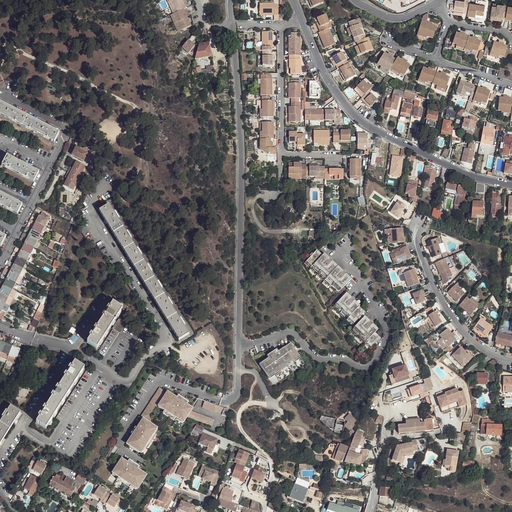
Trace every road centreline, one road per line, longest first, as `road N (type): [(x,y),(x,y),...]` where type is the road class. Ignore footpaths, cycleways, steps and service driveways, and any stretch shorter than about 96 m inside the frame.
road 1 (residential): [(221,400),(234,398),(239,371),(241,175),(230,0)]
road 2 (residential): [(70,350),(127,385),(166,338),(89,213),(104,181)]
road 3 (residential): [(511,185),(472,176),(350,113),(327,81),(293,0)]
road 4 (residential): [(0,263),(66,135),(4,93)]
road 5 (track): [(0,44),(136,105)]
